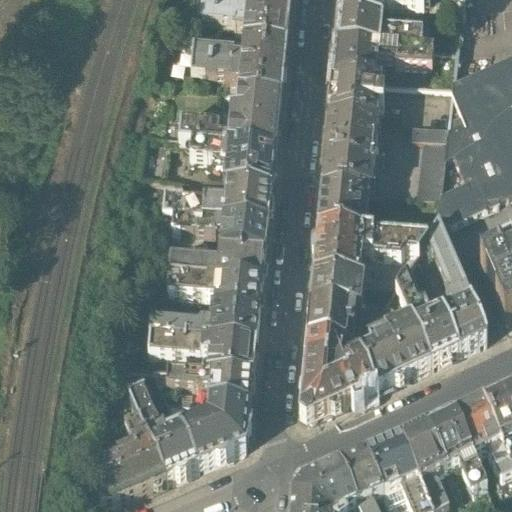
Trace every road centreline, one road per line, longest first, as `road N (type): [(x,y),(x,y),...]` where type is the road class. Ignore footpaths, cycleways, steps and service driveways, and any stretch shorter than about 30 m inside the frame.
road 1 (residential): [(317,0),(273,458)]
road 2 (residential): [(273,458),(511,352)]
road 3 (residential): [(157,511),(273,458)]
